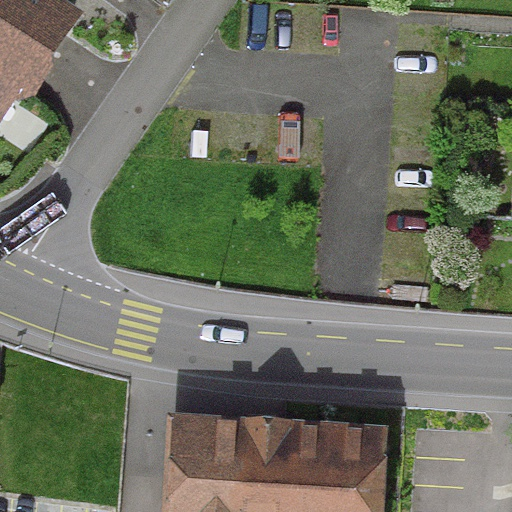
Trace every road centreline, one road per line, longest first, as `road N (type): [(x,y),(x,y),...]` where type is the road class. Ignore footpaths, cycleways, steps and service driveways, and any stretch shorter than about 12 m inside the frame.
road 1 (secondary): [(511,368),(189,342),(10,290)]
road 2 (residential): [(10,290),(205,0)]
